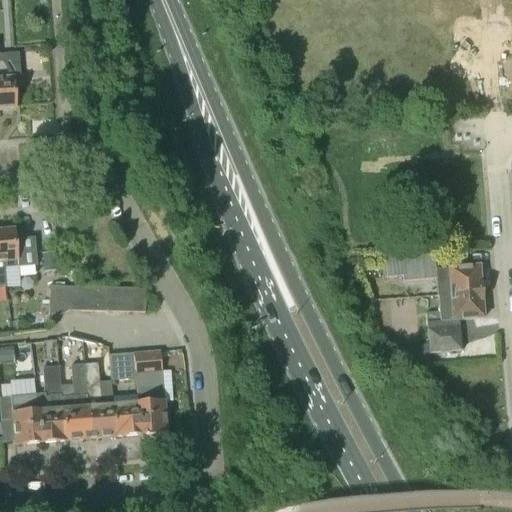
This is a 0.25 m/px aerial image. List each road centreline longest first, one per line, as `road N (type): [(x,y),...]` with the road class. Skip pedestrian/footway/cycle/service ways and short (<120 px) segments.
road 1 (residential): [(0,502),(177,495),(205,473),(198,366),(103,175),(0,177)]
road 2 (secondary): [(295,317),(160,0)]
road 3 (secondary): [(414,511),(347,383),(295,317)]
road 4 (secondary): [(295,317),(310,389),(374,511)]
road 5 (residential): [(511,343),(496,166),(511,141)]
